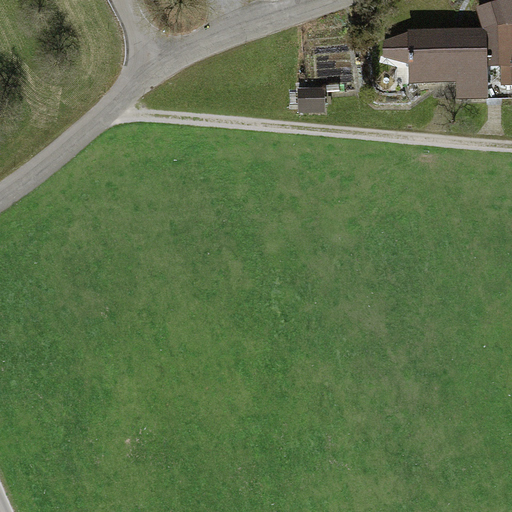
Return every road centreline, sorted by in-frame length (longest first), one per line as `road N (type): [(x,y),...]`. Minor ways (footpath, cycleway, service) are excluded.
road 1 (track): [(100,117),(511,147)]
road 2 (residential): [(0,200),(159,65)]
road 3 (residential): [(159,65),(341,0)]
